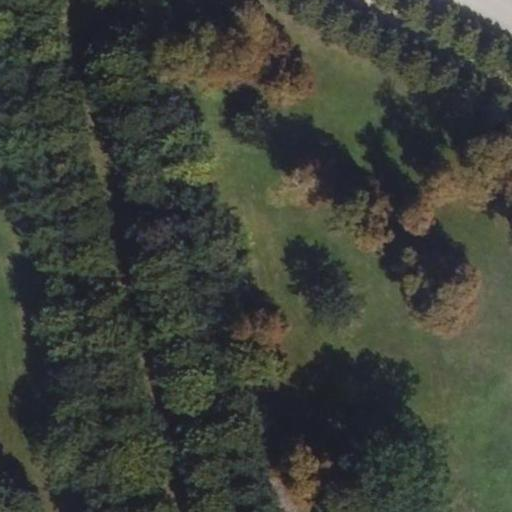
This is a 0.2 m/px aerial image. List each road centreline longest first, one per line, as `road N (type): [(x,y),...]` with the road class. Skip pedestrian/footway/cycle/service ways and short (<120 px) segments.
road 1 (track): [(22,0),(134,511)]
road 2 (track): [(252,511),(142,0)]
